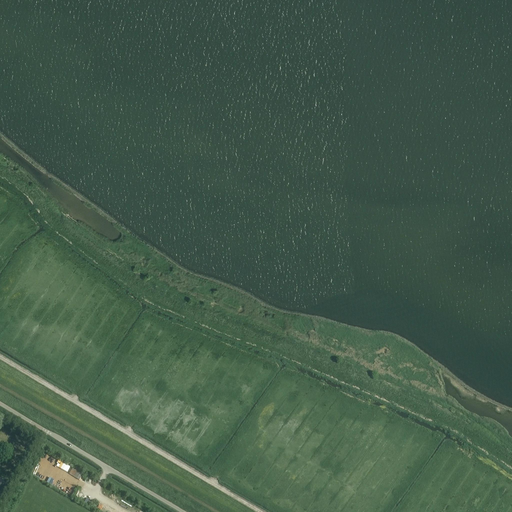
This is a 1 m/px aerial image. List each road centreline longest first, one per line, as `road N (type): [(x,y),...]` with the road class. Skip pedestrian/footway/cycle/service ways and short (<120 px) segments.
road 1 (track): [(0,361),(255,511)]
road 2 (unclassified): [(182,511),(0,403)]
